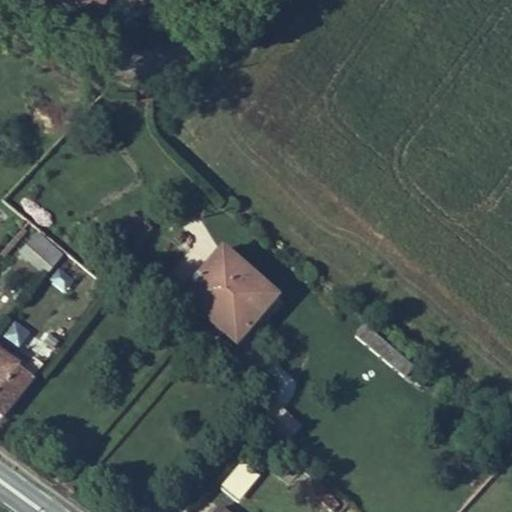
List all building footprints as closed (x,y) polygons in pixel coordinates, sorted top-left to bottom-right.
[(125,0),(56,0),(96,22),(99,16),(105,5),(119,13),(125,0)] [(119,13),(105,5),(99,16),(113,24),(119,13)] [(0,213),(18,233),(25,225),(2,201),(0,202),(0,213)] [(168,244),(170,246),(183,257),(204,232),(190,220),(189,219),(168,244)] [(17,253),(46,276),(64,252),(36,230),(17,253)] [(282,305),(224,258),(188,302),(245,349),(282,305)] [(407,379),(417,366),(363,322),(353,334),(407,379)] [(21,373),(6,362),(0,369),(0,387),(3,390),(0,393),(0,422),(41,370),(30,361),(21,373)]
